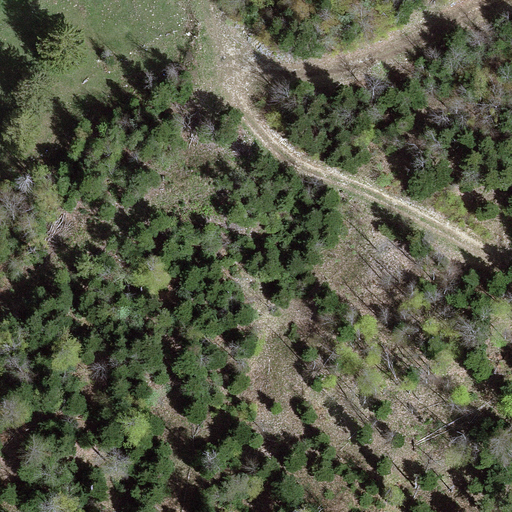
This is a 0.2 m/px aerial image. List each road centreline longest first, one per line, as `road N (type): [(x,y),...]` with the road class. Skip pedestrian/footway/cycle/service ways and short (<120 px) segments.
road 1 (track): [(511,262),(273,151),(246,118),(205,0)]
road 2 (track): [(232,84),(374,55),(494,0)]
